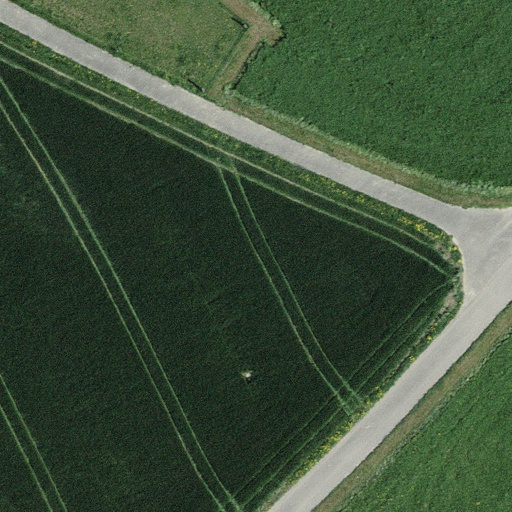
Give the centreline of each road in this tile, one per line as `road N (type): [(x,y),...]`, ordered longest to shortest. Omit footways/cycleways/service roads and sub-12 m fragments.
road 1 (track): [(0,8),(110,66),(461,223),(511,257)]
road 2 (track): [(511,280),(280,511)]
